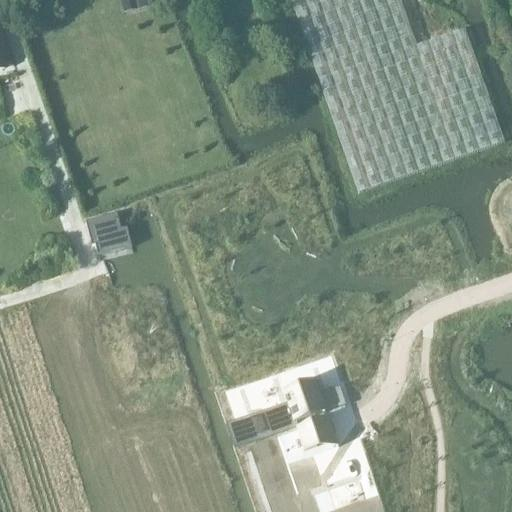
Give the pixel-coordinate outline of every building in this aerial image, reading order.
[(136,0),(121,0),(125,14),(139,11),(136,0)] [(151,0),(136,0),(139,11),(153,8),(151,0)] [(292,0),(359,195),(503,146),(464,32),(416,49),(399,0),(292,0)] [(132,248),(128,231),(127,230),(121,231),(117,216),(86,224),(92,248),(96,247),(98,257),(132,248)] [(288,405),(266,412),(273,432),(295,425),(304,451),(335,440),(315,381),(284,392),(288,405)] [(245,419),(230,424),(233,433),(248,428),(245,419)] [(362,480),(331,491),(338,511),(370,500),(362,480)]
